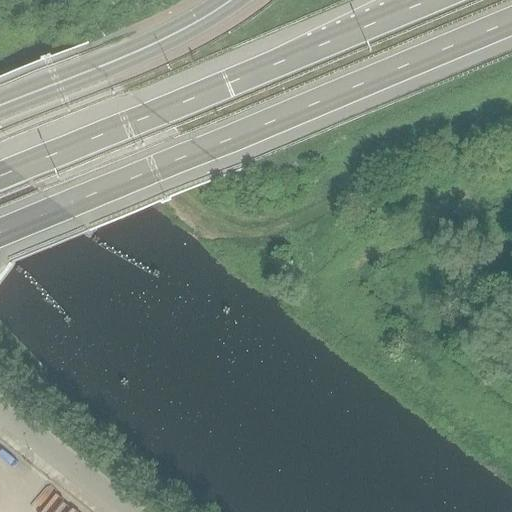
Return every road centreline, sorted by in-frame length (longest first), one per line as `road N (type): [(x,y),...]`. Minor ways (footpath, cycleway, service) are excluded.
road 1 (trunk): [(0,237),(511,23)]
road 2 (trunk): [(429,0),(0,180)]
road 3 (tertiary): [(0,109),(231,0)]
road 4 (unclassified): [(0,408),(128,511)]
